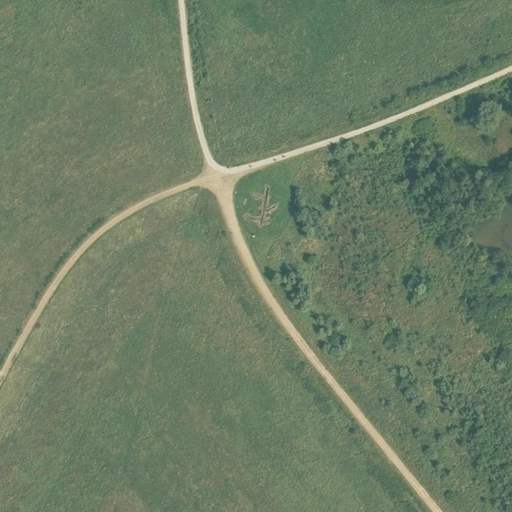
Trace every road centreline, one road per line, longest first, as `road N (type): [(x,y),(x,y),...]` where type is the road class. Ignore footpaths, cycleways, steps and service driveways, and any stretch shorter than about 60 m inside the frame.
road 1 (track): [(214,178),(264,296),(436,511)]
road 2 (track): [(511,69),(391,121),(214,178)]
road 3 (track): [(214,178),(105,226),(59,275),(0,379)]
road 4 (track): [(180,0),(189,82),(214,178)]
